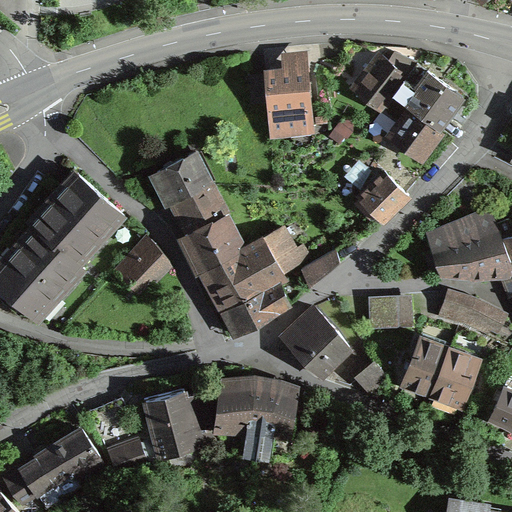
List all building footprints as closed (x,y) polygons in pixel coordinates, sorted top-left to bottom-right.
[(355,88),(381,109),(394,92),(417,61),(394,51),(394,53),(388,49),(384,55),(383,54),(355,88)] [(462,95),(417,61),(394,92),(439,126),(462,95)] [(265,72),(268,99),(271,134),(314,129),(311,103),(308,68),(265,72)] [(252,101),(268,99),(265,72),(249,73),(252,101)] [(394,92),(381,109),(400,122),(390,135),(420,157),(443,129),(439,126),(394,92)] [(190,232),(228,215),(219,198),(195,151),(157,171),(181,217),(190,232)] [(359,195),(383,220),(409,194),(385,170),(359,195)] [(79,172),(33,223),(37,227),(81,263),(125,214),(79,172)] [(511,273),(511,267),(496,223),(489,205),(428,230),(435,250),(426,252),(432,271),(442,271),(443,274),(476,278),(511,273)] [(202,269),(243,245),(228,215),(190,232),(187,235),(195,252),(188,255),(195,271),(201,268),(202,269)] [(511,223),(509,216),(495,222),(496,223),(511,267),(511,223)] [(294,248),(281,226),(263,235),(282,270),(299,260),(300,263),(310,257),(302,243),(294,248)] [(81,263),(37,227),(0,267),(0,281),(35,313),(41,315),(85,267),(81,263)] [(157,279),(171,264),(170,259),(156,242),(147,234),(116,268),(139,290),(153,276),(157,279)] [(282,270),(263,235),(243,245),(202,269),(224,310),(278,281),(274,274),(282,270)] [(336,248),(302,267),(310,286),(340,261),(336,248)] [(278,281),(224,310),(236,333),(278,310),(290,303),(278,281)] [(475,297),(448,289),(448,290),(439,314),(467,321),(475,297)] [(467,321),(495,334),(507,312),(484,301),(475,297),(467,321)] [(315,305),(282,334),(306,360),(321,373),(350,346),(338,330),(315,305)] [(432,393),(450,346),(420,335),(403,382),(432,393)] [(462,404),(480,357),(450,346),(432,393),(462,404)] [(388,378),(378,361),(359,376),(371,392),(388,378)] [(221,385),(215,428),(260,432),(266,385),(254,383),(221,385)] [(260,432),(290,435),(297,393),(279,387),(266,385),(260,432)] [(511,388),(504,385),(491,414),(511,424),(511,388)] [(141,440),(109,451),(118,473),(149,462),(150,463),(163,460),(163,458),(197,447),(197,446),(213,439),(207,412),(201,390),(186,394),(184,388),(144,397),(156,437),(142,443),(141,440)] [(88,410),(103,446),(137,432),(122,396),(88,410)] [(80,427),(21,465),(21,466),(5,476),(22,503),(39,493),(47,506),(108,472),(108,471),(98,456),(101,454),(82,426),(80,427)] [(0,489),(0,511),(19,511),(0,489)] [(451,496),(448,511),(487,511),(488,508),(488,503),(451,496)]
